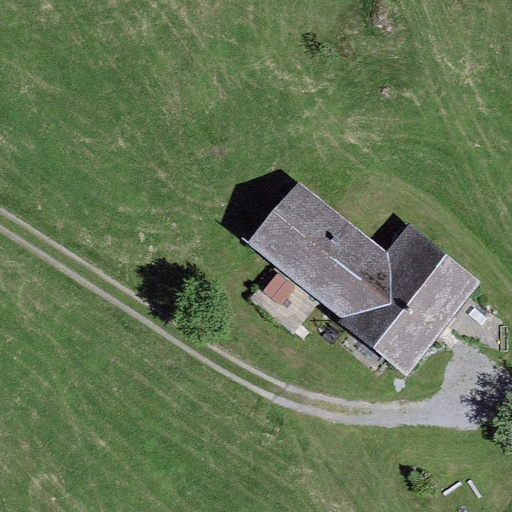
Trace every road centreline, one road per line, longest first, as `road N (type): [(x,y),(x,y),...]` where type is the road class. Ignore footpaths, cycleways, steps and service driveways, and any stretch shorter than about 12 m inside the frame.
road 1 (track): [(0,220),(223,364),(316,409),(445,415),(481,392)]
road 2 (track): [(316,409),(393,511)]
